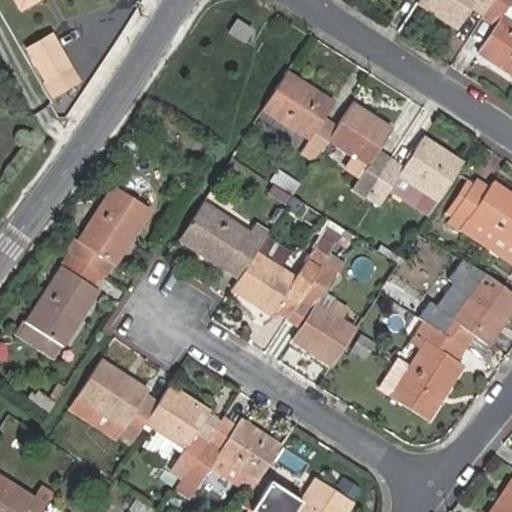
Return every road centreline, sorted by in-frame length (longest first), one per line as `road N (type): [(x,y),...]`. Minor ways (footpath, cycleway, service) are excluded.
road 1 (residential): [(169,316),(438,492)]
road 2 (tertiary): [(184,0),(0,263)]
road 3 (residential): [(310,0),(511,129)]
road 4 (residential): [(511,397),(438,492)]
